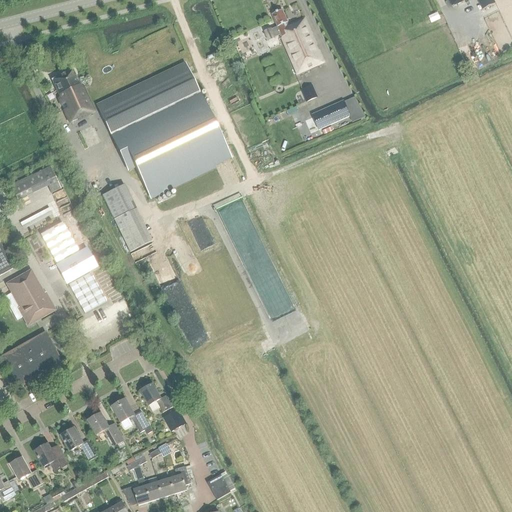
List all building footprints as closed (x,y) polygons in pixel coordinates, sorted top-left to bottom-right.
[(465,0),(477,0),(482,10),(495,4),(492,0),(448,0),(452,7),(465,0)] [(287,23),(282,11),(272,15),(277,27),(270,30),(274,38),(281,35),(282,38),(279,39),(295,75),(324,62),(305,18),(287,26),(286,24),(287,23)] [(431,24),(437,21),(443,17),(440,12),(433,15),(428,18),(431,24)] [(184,64),(96,106),(127,170),(135,167),(149,197),(214,166),(230,159),(198,92),(184,64)] [(94,113),(93,110),(81,84),(79,85),(72,71),(51,81),(59,98),(57,99),(68,123),(77,119),(78,121),(94,113)] [(302,91),(307,102),(316,98),(311,86),(302,91)] [(313,118),(319,130),(350,116),(344,103),(313,118)] [(12,191),(16,200),(47,186),(50,194),(60,189),(49,166),(9,185),(12,191)] [(101,195),(113,220),(135,209),(123,185),(101,195)] [(21,222),(24,229),(54,214),(50,207),(21,222)] [(68,285),(84,314),(106,302),(90,273),(89,274),(88,272),(96,267),(85,249),(77,254),(76,252),(77,251),(61,223),(40,235),(56,264),(57,263),(59,266),(62,264),(71,281),(68,282),(69,285),(68,285)] [(0,276),(13,269),(0,246),(0,276)] [(205,336),(170,253),(152,261),(188,344),(205,336)] [(279,272),(255,283),(272,319),(296,308),(279,272)] [(9,285),(22,309),(20,310),(28,324),(53,310),(44,296),(43,297),(30,273),(9,285)] [(2,357),(18,387),(61,364),(44,334),(2,357)] [(161,400),(152,385),(140,392),(148,407),(156,402),(162,413),(172,408),(166,397),(161,400)] [(134,416),(125,400),(112,408),(122,426),(123,426),(124,429),(131,426),(132,426),(130,422),(132,420),(140,433),(145,431),(147,435),(152,432),(147,423),(142,414),(135,418),(134,416)] [(178,410),(162,419),(170,433),(174,431),(186,424),(178,410)] [(96,437),(104,432),(113,448),(123,442),(116,429),(113,423),(107,427),(100,414),(88,421),(96,437)] [(80,446),(89,462),(97,457),(88,441),(83,444),(74,429),(60,437),(69,452),(80,446)] [(49,443),(47,445),(34,452),(43,468),(51,464),(55,472),(67,465),(57,447),(52,449),(49,443)] [(169,450),(167,445),(158,450),(161,454),(169,450)] [(152,459),(161,454),(158,450),(149,454),(152,459)] [(144,457),(135,462),(138,467),(147,462),(144,457)] [(32,477),(22,459),(10,465),(19,482),(26,477),(33,490),(43,484),(38,474),(32,477)] [(135,462),(127,467),(129,472),(138,467),(135,462)] [(174,471),(176,477),(169,479),(175,495),(187,491),(185,486),(190,485),(185,468),(174,471)] [(105,473),(94,479),(97,484),(108,478),(105,473)] [(213,480),(207,484),(210,489),(228,479),(224,474),(213,480)] [(94,479),(83,485),(86,490),(96,485),(97,484),(94,479)] [(169,479),(157,483),(162,499),(175,495),(169,479)] [(210,489),(213,495),(231,485),(228,479),(210,489)] [(144,481),(143,480),(138,482),(140,489),(133,491),(132,487),(122,491),(128,503),(136,501),(138,507),(150,503),(145,487),(144,481)] [(2,486),(0,482),(0,500),(2,503),(15,496),(8,483),(2,486)] [(157,483),(145,487),(150,503),(162,499),(157,483)] [(83,485),(73,491),(76,496),(77,495),(86,490),(83,485)] [(235,491),(231,485),(213,495),(216,501),(235,491)] [(64,503),(76,496),(73,491),(61,498),(64,503)] [(113,511),(127,511),(122,503),(111,509),(113,511)]
